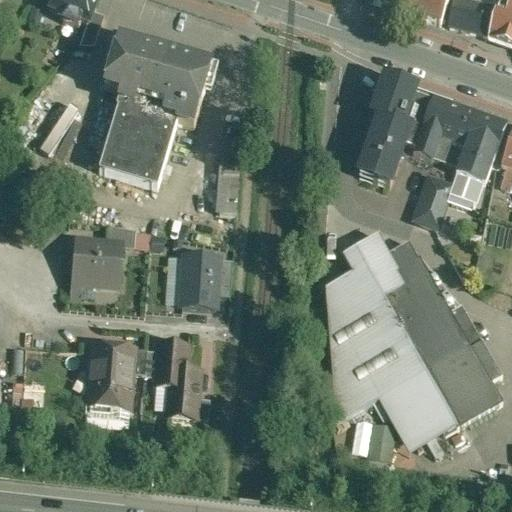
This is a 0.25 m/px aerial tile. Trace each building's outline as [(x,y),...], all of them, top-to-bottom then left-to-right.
[(99,0),(54,0),(49,14),(65,19),(63,26),(78,31),(81,24),(87,27),(89,27),(94,16),(99,0)] [(375,0),(373,6),(407,17),(412,0),(375,0)] [(449,0),(412,0),(407,17),(441,29),(449,0)] [(486,11),(455,4),(449,31),(488,40),(488,41),(489,42),(496,13),(498,13),(500,0),(485,0),(485,5),(486,7),(486,11)] [(498,13),(496,13),(489,42),(490,42),(511,49),(511,0),(509,0),(506,16),(498,13)] [(511,0),(500,0),(498,13),(506,16),(509,0),(511,0)] [(94,16),(89,27),(87,27),(79,50),(94,50),(94,49),(94,50),(105,20),(94,16)] [(157,57),(120,45),(101,109),(117,113),(99,177),(158,194),(177,127),(193,132),(212,68),(172,61),(157,57)] [(385,84),(373,121),(379,124),(361,182),(390,191),(407,143),(412,144),(410,149),(417,151),(422,135),(434,101),(432,100),(432,101),(413,95),(414,94),(385,84)] [(478,116),(434,101),(422,135),(441,142),(434,163),(458,173),(459,173),(478,116)] [(507,127),(478,116),(459,173),(458,173),(456,179),(482,188),(485,189),(507,127)] [(417,151),(414,158),(433,165),(434,163),(441,142),(422,135),(417,151)] [(511,138),(502,170),(506,171),(511,173),(511,138)] [(241,158),(225,157),(220,218),(236,219),(241,158)] [(511,173),(506,171),(500,190),(511,194),(511,173)] [(482,188),(457,179),(452,191),(449,200),(450,200),(452,208),(468,214),(475,208),(482,188)] [(429,183),(414,226),(437,234),(449,200),(452,191),(429,183)] [(134,236),(108,231),(106,251),(121,253),(121,254),(132,255),(134,236)] [(450,316),(419,263),(417,264),(408,248),(388,260),(378,241),(343,261),(353,279),(326,294),(336,431),(378,407),(415,386),(446,440),(503,408),(491,387),(503,381),(483,346),(471,353),(450,316)] [(106,251),(85,249),(83,263),(77,262),(75,288),(117,292),(121,254),(121,253),(106,251)] [(185,262),(182,313),(215,315),(216,301),(218,266),(218,264),(185,262)] [(232,267),(218,266),(216,301),(230,302),(232,267)] [(483,346),(462,309),(450,316),(471,353),(483,346)] [(188,352),(160,349),(159,357),(157,383),(156,391),(171,392),(184,394),(186,375),(188,352)] [(135,355),(93,351),(88,411),(130,415),(133,380),(135,355)] [(147,356),(135,355),(133,380),(145,381),(147,356)] [(159,357),(147,356),(145,381),(145,382),(157,383),(159,357)] [(186,375),(184,394),(171,392),(168,422),(196,424),(198,403),(201,376),(186,375)] [(446,440),(415,386),(378,407),(392,432),(395,437),(409,461),(446,440)] [(0,434),(23,435),(25,387),(14,387),(13,411),(2,411),(2,416),(0,416),(0,434)] [(210,404),(198,403),(196,424),(208,425),(210,404)] [(130,415),(88,411),(87,422),(86,430),(128,434),(130,415)] [(392,432),(373,430),(368,465),(390,468),(395,437),(392,432)] [(140,437),(127,436),(126,446),(139,447),(140,437)] [(511,487),(478,485),(477,497),(511,499),(511,487)]
